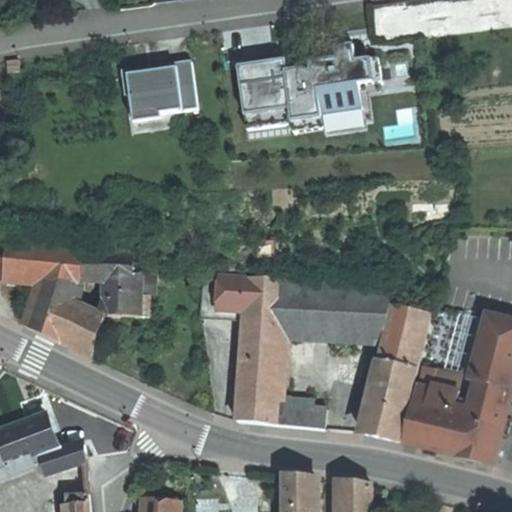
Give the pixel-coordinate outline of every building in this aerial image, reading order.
[(511,0),(486,0),(488,14),(511,11),(511,0)] [(240,69),(249,132),(294,125),(294,127),(324,123),(323,117),(365,111),(361,86),(360,79),(383,76),(380,61),(358,64),(356,48),(338,50),(339,61),(320,64),(313,65),(312,54),(302,50),(294,51),(285,58),(287,69),(276,70),(276,64),(240,69)] [(20,61),(8,63),(9,75),(21,73),(20,61)] [(156,74),(125,78),(127,96),(133,96),(135,119),(199,111),(193,64),(156,69),(156,74)] [(383,83),(383,76),(360,79),(361,86),(383,83)] [(367,124),(365,111),(323,117),(324,123),(294,127),(295,135),(367,124)] [(40,247),(7,244),(4,280),(37,283),(37,281),(40,247)] [(40,247),(37,281),(85,281),(109,281),(109,276),(134,276),(133,254),(84,254),(76,249),(40,247)] [(150,297),(142,297),(141,284),(141,275),(134,276),(109,276),(109,281),(109,318),(151,319),(150,297)] [(152,283),(152,275),(141,275),(141,284),(152,283)] [(280,279),(247,278),(237,425),(270,427),(271,401),(276,338),(280,279)] [(280,279),(276,338),(384,345),(392,308),(389,307),(390,292),(295,283),(295,279),(280,279)] [(37,281),(37,283),(23,328),(46,339),(70,350),(80,306),(85,281),(37,281)] [(70,350),(94,362),(109,318),(80,306),(70,350)] [(430,317),(392,308),(384,345),(380,362),(418,371),(430,317)] [(476,384),(510,392),(511,386),(511,324),(488,318),(472,383),(476,384)] [(418,371),(380,362),(362,436),(402,443),(418,371)] [(437,373),(424,369),(416,400),(429,404),(434,386),(434,384),(437,373)] [(458,458),(492,466),(501,431),(510,392),(476,384),(475,389),(474,389),(471,400),(472,400),(471,405),(469,413),(458,458)] [(434,386),(429,404),(457,410),(459,402),(461,393),(448,390),(434,386)] [(429,404),(416,400),(405,445),(458,458),(469,413),(457,410),(429,404)] [(312,404),(271,401),(270,427),(288,428),(289,409),(311,410),(312,404)] [(459,402),(457,410),(469,413),(471,405),(459,402)] [(327,411),(311,410),(289,409),(288,428),(303,429),(326,431),(327,411)] [(0,475),(60,453),(46,416),(0,433),(0,475)] [(85,448),(63,452),(65,465),(87,461),(85,448)] [(301,479),(285,478),(285,511),(319,511),(319,482),(301,479)] [(374,511),(374,487),(346,487),(346,511),(374,511)] [(90,511),(89,497),(66,497),(67,511),(90,511)] [(144,511),(180,511),(181,503),(162,501),(146,499),(144,511)]
